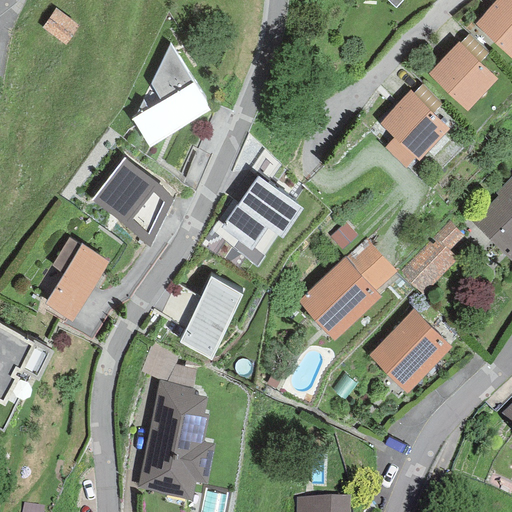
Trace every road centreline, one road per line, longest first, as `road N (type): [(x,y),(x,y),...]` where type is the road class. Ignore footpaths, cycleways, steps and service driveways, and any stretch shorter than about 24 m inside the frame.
road 1 (unclassified): [(106,511),(107,365),(216,180),(254,95),(277,0)]
road 2 (residential): [(450,0),(331,116)]
